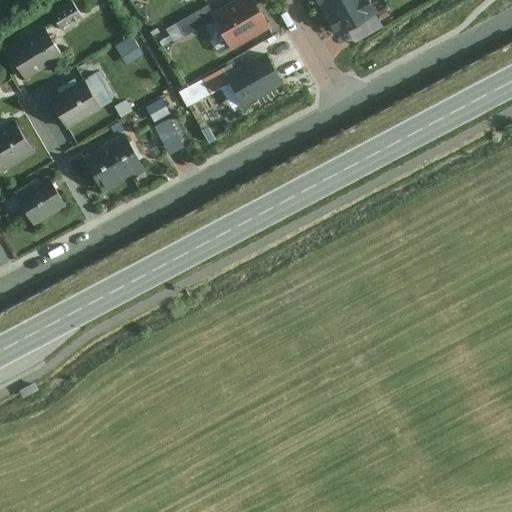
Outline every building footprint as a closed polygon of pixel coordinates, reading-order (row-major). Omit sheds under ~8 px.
[(72,0),(68,0),(51,11),(62,28),(82,15),(72,0)] [(237,0),(214,13),(233,46),(270,24),(256,0),(237,0)] [(370,0),(335,0),(324,6),(337,29),(375,8),(370,0)] [(208,3),(178,20),(185,31),(214,15),(208,3)] [(45,25),(8,47),(26,76),(62,55),(45,25)] [(140,33),(121,41),(129,62),(148,55),(140,33)] [(228,76),(244,104),(285,81),(269,52),(228,76)] [(84,80),(51,100),(67,128),(101,108),(84,80)] [(14,118),(0,126),(0,168),(1,170),(34,150),(14,118)] [(184,144),(171,118),(155,126),(169,151),(184,144)] [(123,131),(85,154),(104,186),(142,163),(123,131)] [(47,173),(16,191),(34,222),(65,204),(47,173)]
